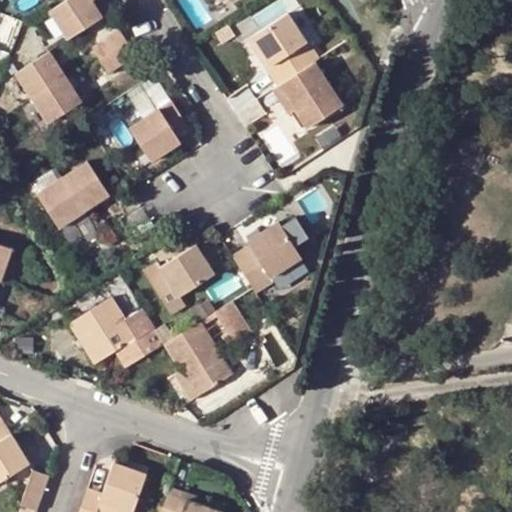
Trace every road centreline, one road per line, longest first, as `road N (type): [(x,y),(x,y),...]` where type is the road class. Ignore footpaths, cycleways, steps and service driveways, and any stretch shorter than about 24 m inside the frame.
road 1 (tertiary): [(437,26),(407,92),(296,475)]
road 2 (residential): [(143,0),(224,129),(229,153),(222,175),(163,213)]
road 3 (residential): [(96,409),(296,475)]
